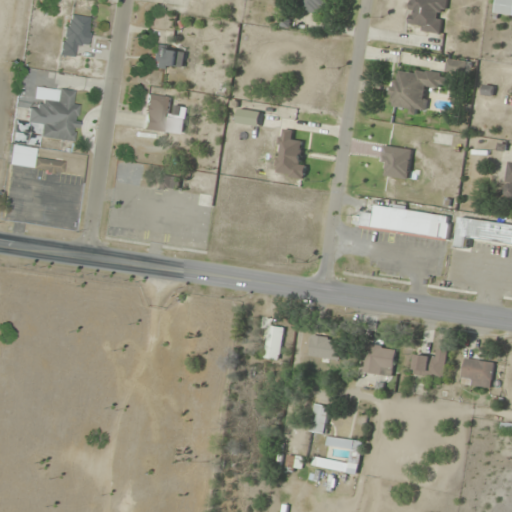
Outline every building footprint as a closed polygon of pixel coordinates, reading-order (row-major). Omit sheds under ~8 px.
[(327,14),(328,0),(301,0),(300,11),(327,14)] [(443,33),(447,0),(411,0),(408,28),(443,33)] [(511,0),(497,0),(496,14),(511,15),(511,0)] [(86,46),(91,18),(68,14),(61,55),(75,57),(77,45),(86,46)] [(153,68),(184,69),(185,48),(154,46),(153,68)] [(474,62),(448,59),(446,72),(472,75),(474,62)] [(395,111),(428,111),(428,88),(444,88),(444,71),(395,71),(395,111)] [(74,90),(36,87),(35,99),(38,99),(38,108),(30,107),(28,123),(41,124),(40,138),(76,141),(79,104),(73,104),(74,90)] [(144,130),(184,134),(186,117),(170,115),(172,97),(148,94),(144,130)] [(36,148),(12,145),(9,165),(62,173),(64,162),(34,157),(36,148)] [(503,199),(511,199),(511,162),(507,162),(503,199)] [(146,168),(119,163),(117,176),(144,181),(146,168)] [(178,191),(180,179),(158,175),(156,188),(178,191)] [(165,232),(164,244),(206,249),(212,197),(182,193),(181,205),(200,207),(196,236),(165,232)] [(436,213),(376,205),(374,215),(357,213),(355,228),(449,240),(451,224),(435,222),(436,213)] [(146,211),(112,206),(111,217),(145,222),(146,211)] [(470,240),(511,245),(511,224),(460,217),(456,248),(468,250),(470,240)] [(108,236),(150,240),(151,228),(109,224),(108,236)] [(282,360),(282,327),(265,327),(265,360),(282,360)] [(340,361),(342,340),(311,337),(309,358),(340,361)] [(395,377),(398,348),(366,345),(363,374),(395,377)] [(443,380),(450,352),(436,349),(434,358),(417,354),(413,374),(443,380)] [(490,391),(496,365),(467,358),(461,384),(490,391)] [(311,432),(325,434),(330,407),(316,404),(311,432)] [(360,460),(363,442),(329,437),(328,447),(353,450),(351,459),(360,460)] [(303,458),(289,456),(287,467),(301,469),(303,458)]
